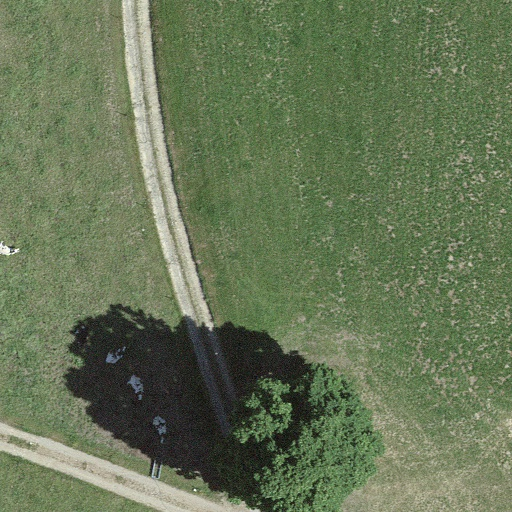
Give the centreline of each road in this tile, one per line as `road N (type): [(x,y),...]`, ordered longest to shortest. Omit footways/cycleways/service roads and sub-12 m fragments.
road 1 (track): [(261,511),(145,119),(137,0)]
road 2 (track): [(0,439),(189,511)]
